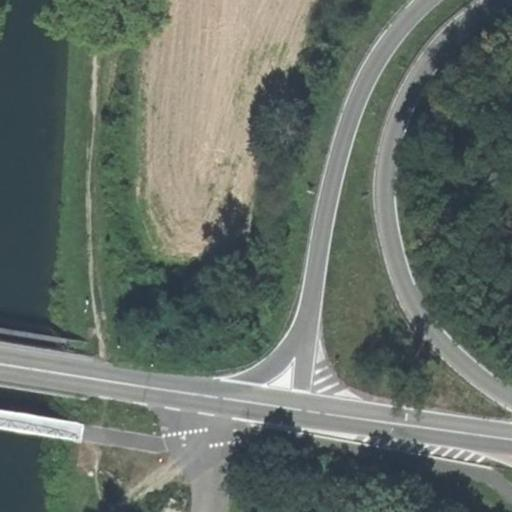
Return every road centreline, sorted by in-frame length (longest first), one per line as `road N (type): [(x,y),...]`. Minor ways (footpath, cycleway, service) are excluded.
road 1 (track): [(105,380),(92,247),(97,62)]
road 2 (residential): [(511,441),(230,399)]
road 3 (residential): [(230,399),(0,363)]
road 4 (track): [(119,511),(230,399)]
